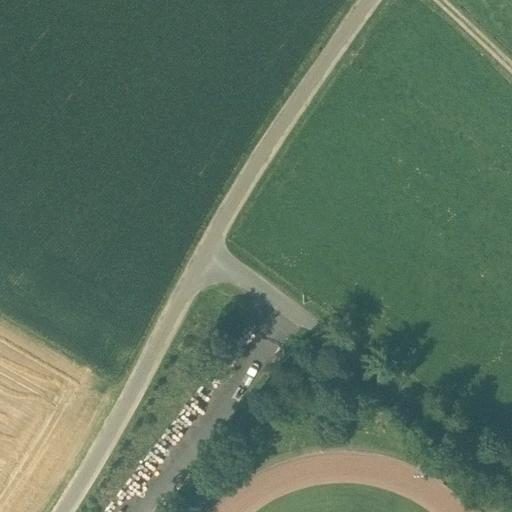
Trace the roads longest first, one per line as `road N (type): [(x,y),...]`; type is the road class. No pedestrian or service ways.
road 1 (residential): [(209,264),(511,481)]
road 2 (residential): [(209,264),(292,110),(372,0)]
road 3 (residential): [(51,511),(209,264)]
